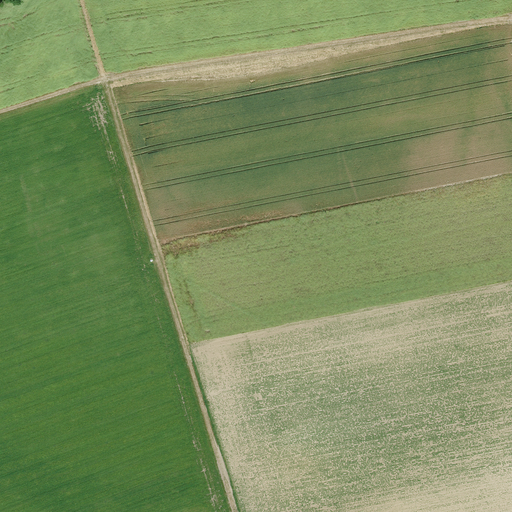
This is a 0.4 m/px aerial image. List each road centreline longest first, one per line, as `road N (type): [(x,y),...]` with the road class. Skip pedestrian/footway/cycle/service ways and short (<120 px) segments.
road 1 (track): [(79,0),(233,511)]
road 2 (track): [(0,111),(128,72),(511,15)]
